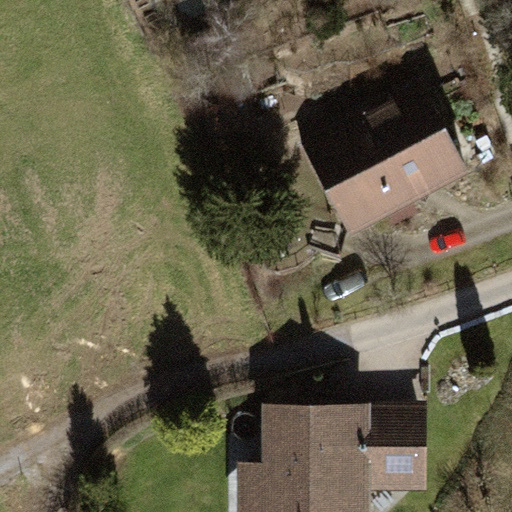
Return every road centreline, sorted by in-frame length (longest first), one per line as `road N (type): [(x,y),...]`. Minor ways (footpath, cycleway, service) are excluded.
road 1 (track): [(0,474),(138,389),(348,343)]
road 2 (residential): [(511,282),(348,343)]
